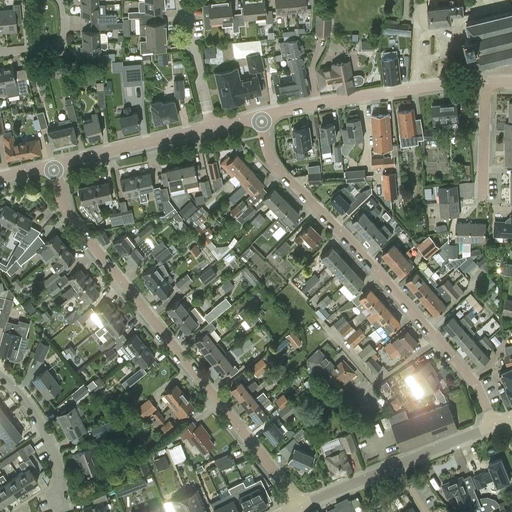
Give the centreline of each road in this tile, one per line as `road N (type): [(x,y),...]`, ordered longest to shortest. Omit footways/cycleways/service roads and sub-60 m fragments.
road 1 (residential): [(301,504),(66,214),(52,164)]
road 2 (residential): [(494,427),(474,381),(270,162),(260,116)]
road 3 (residential): [(260,116),(485,81)]
road 4 (residential): [(52,164),(211,126)]
road 5 (residential): [(60,511),(49,443),(0,377)]
road 6 (residential): [(211,126),(184,0)]
